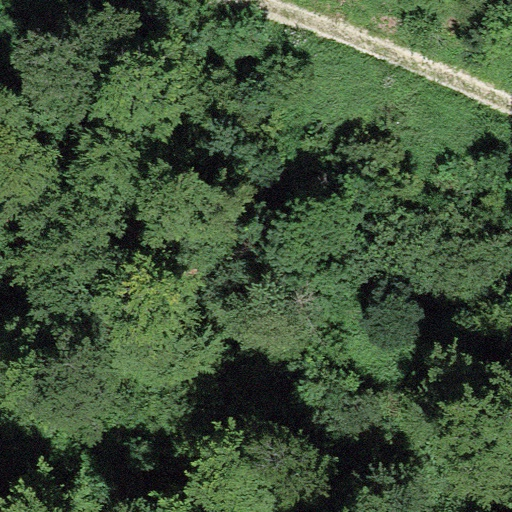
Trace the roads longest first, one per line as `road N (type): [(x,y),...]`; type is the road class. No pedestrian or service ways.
road 1 (track): [(0,491),(338,358),(511,375)]
road 2 (track): [(261,0),(410,50),(511,102)]
